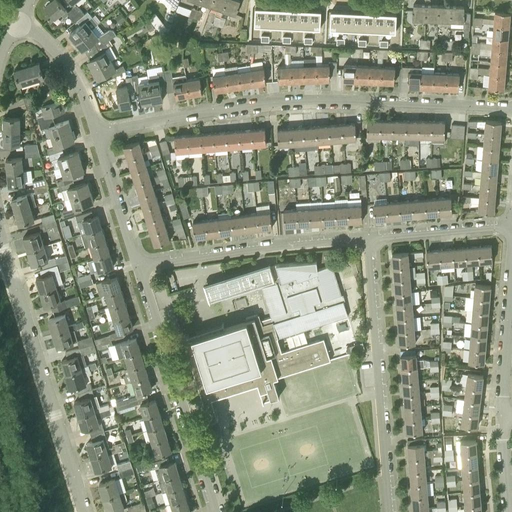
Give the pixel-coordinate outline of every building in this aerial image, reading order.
[(64,17),(68,14),(67,13),(67,12),(65,10),(66,10),(57,0),(51,0),(45,5),(50,12),(45,15),(50,22),(61,13),(64,17)] [(166,0),(177,9),(179,0),(166,0)] [(217,8),(223,10),(226,0),(213,0),(211,6),(217,8)] [(226,0),(223,10),(228,12),(235,15),(238,7),(238,6),(239,0),(226,0)] [(412,20),(425,20),(426,5),(413,4),(413,11),(412,11),(412,20)] [(79,18),(84,14),(76,5),(71,9),(79,18)] [(425,20),(438,21),(438,5),(426,5),(425,20)] [(450,26),(451,21),(451,6),(438,5),(438,21),(438,26),(450,26)] [(463,29),(469,30),(470,13),(464,13),(464,6),(451,6),(451,21),(463,22),(463,29)] [(267,9),(255,8),(255,25),(266,25),(267,9)] [(76,21),(79,18),(71,9),(67,12),(67,13),(68,14),(74,22),(76,21)] [(277,26),(277,9),(267,9),(266,25),(277,26)] [(287,26),(288,10),(277,9),(277,26),(287,26)] [(288,10),(287,26),(298,27),(299,10),(288,10)] [(299,10),(298,27),(309,27),(310,11),(299,10)] [(310,11),(309,27),(320,28),(321,11),(310,11)] [(493,24),(509,26),(510,13),(503,12),(494,11),(494,19),(493,24)] [(75,43),(97,25),(98,24),(92,16),(87,12),(84,14),(79,18),(76,21),(80,25),(69,35),(75,43)] [(341,29),(342,12),(331,12),(330,28),(341,29)] [(352,29),(353,13),(342,12),(341,29),(352,29)] [(353,13),(352,29),(363,30),(364,13),(353,13)] [(374,30),(374,14),(364,13),(363,30),(374,30)] [(374,14),(374,30),(384,31),(385,14),(374,14)] [(385,14),(384,31),(395,31),(396,15),(385,14)] [(150,31),(154,29),(150,22),(146,25),(150,31)] [(492,36),(508,37),(509,26),(493,24),(493,30),(492,36)] [(110,39),(112,38),(116,35),(113,30),(109,29),(104,33),(97,25),(75,43),(82,50),(93,41),(96,48),(110,39)] [(508,37),(492,36),(492,44),(491,49),(507,50),(508,37)] [(92,70),(111,60),(117,57),(111,46),(113,45),(110,39),(96,48),(100,54),(88,61),(92,70)] [(490,62),(505,63),(507,50),(491,49),(491,55),(490,62)] [(113,78),(126,71),(123,65),(116,68),(111,60),(92,70),(97,79),(110,72),(113,78)] [(41,105),(56,101),(55,95),(59,94),(52,74),(49,75),(47,68),(41,70),(38,62),(14,70),(19,85),(39,79),(45,98),(37,100),(39,106),(41,105)] [(329,80),(329,75),(337,75),(337,62),(329,62),(329,65),(321,65),(316,65),(317,81),(329,80)] [(490,68),(489,75),(504,76),(505,63),(490,62),(490,68)] [(304,81),(317,81),(316,65),(303,66),(304,81)] [(343,81),(356,81),(356,66),(343,65),(343,74),(343,81)] [(228,89),(240,87),(238,72),(237,66),(225,67),(226,73),(225,74),(228,89)] [(278,82),(291,81),(290,66),(285,66),(277,67),(278,75),(278,82)] [(303,66),(291,66),(290,66),(291,81),(304,81),(303,66)] [(356,81),(368,82),(369,66),(356,66),(356,81)] [(368,82),(381,82),(382,67),(369,66),(368,82)] [(382,67),(381,82),(394,83),(394,76),(395,76),(395,68),(382,67)] [(251,70),(253,85),(265,83),(264,76),(265,76),(264,68),(251,70)] [(160,86),(166,85),(163,74),(163,70),(157,71),(157,74),(149,75),(149,77),(148,78),(152,102),(162,100),(160,86)] [(240,87),(253,85),(251,70),(238,72),(240,87)] [(189,95),(186,80),(185,75),(171,77),(170,72),(163,74),(166,85),(167,93),(175,91),(177,97),(189,95)] [(407,87),(420,88),(421,72),(408,72),(407,81),(408,81),(407,87)] [(420,88),(433,88),(434,73),(421,72),(420,88)] [(433,88),(445,89),(446,73),(434,73),(433,88)] [(446,73),(445,89),(458,89),(458,83),(459,83),(459,74),(446,73)] [(215,91),(228,89),(225,74),(212,76),(214,84),(215,91)] [(142,104),(152,102),(148,78),(138,79),(137,75),(131,76),(134,91),(140,90),(142,104)] [(504,76),(489,75),(488,88),(497,88),(503,88),(504,76)] [(125,77),(126,85),(116,87),(120,108),(131,106),(128,92),(134,91),(131,76),(125,77)] [(186,80),(189,95),(202,93),(199,77),(186,80)] [(37,100),(35,94),(23,98),(25,104),(37,100)] [(39,123),(53,119),(51,113),(65,109),(61,99),(56,101),(41,105),(44,115),(37,117),(39,123)] [(37,100),(25,104),(27,110),(39,106),(37,100)] [(4,131),(20,131),(20,118),(4,118),(4,131)] [(51,136),(71,130),(68,121),(54,125),(53,119),(39,123),(41,129),(48,127),(51,136)] [(380,141),(380,136),(380,120),(367,120),(366,141),(380,141)] [(380,136),(392,137),(393,120),(380,120),(380,136)] [(392,137),(405,137),(406,121),(393,120),(392,137)] [(484,133),(500,134),(501,121),(485,120),(485,121),(484,133)] [(405,137),(418,137),(419,121),(406,121),(405,137)] [(425,141),(431,141),(432,121),(419,121),(418,137),(425,137),(425,141)] [(431,142),(444,142),(445,121),(432,121),(431,141),(431,142)] [(355,139),(356,139),(355,123),(342,124),(343,140),(343,144),(355,143),(355,139)] [(330,141),(343,140),(342,124),(329,125),(330,141)] [(450,137),(463,139),(464,125),(451,124),(450,137)] [(317,142),(330,141),(329,125),(316,126),(317,142)] [(304,143),(317,142),(316,126),(303,127),(304,143)] [(291,144),(304,143),(303,127),(290,128),(291,144)] [(253,146),(266,144),(265,128),(252,129),(253,146)] [(278,145),(291,144),(290,128),(277,129),(278,145)] [(240,147),(253,146),(252,129),(239,130),(240,147)] [(48,154),(62,150),(60,144),(74,140),(71,130),(51,136),(54,146),(47,148),(48,154)] [(227,148),(240,147),(239,130),(226,132),(227,148)] [(4,144),(20,144),(20,131),(4,131),(4,144)] [(214,149),(227,148),(226,132),(213,133),(214,149)] [(202,150),(214,149),(213,133),(200,134),(202,150)] [(483,146),(499,147),(500,134),(484,133),(483,146)] [(202,152),(202,150),(200,134),(187,135),(188,151),(189,153),(202,152)] [(175,152),(188,151),(187,135),(174,136),(175,152)] [(150,151),(158,149),(156,141),(155,139),(147,140),(148,144),(150,151)] [(163,154),(170,152),(166,140),(159,142),(163,154)] [(127,158),(142,153),(138,141),(123,146),(127,158)] [(483,146),(483,152),(482,159),(498,160),(499,147),(483,146)] [(60,167),(81,161),(78,151),(64,155),(62,150),(48,154),(50,160),(57,158),(60,167)] [(131,171),(146,166),(142,153),(127,158),(131,171)] [(7,172),(24,170),(22,158),(5,160),(7,172)] [(481,171),(497,173),(498,160),(482,159),(481,171)] [(57,185),(72,180),(70,175),(84,170),(81,161),(60,167),(57,168),(60,178),(56,179),(57,185)] [(135,183),(150,178),(146,166),(131,171),(135,183)] [(294,175),(307,174),(306,169),(299,169),(299,166),(293,167),(294,175)] [(8,185),(25,183),(24,170),(7,172),(8,185)] [(480,184),(496,186),(497,173),(481,171),(480,177),(480,184)] [(359,189),(366,189),(364,175),(357,176),(359,189)] [(34,187),(46,184),(45,178),(32,181),(34,187)] [(139,195),(154,191),(150,178),(135,183),(139,195)] [(69,198),(90,192),(87,182),(74,186),(72,180),(57,185),(59,191),(66,188),(69,198)] [(35,193),(48,191),(46,184),(34,187),(35,193)] [(217,194),(229,193),(228,184),(216,185),(217,194)] [(233,191),(240,190),(240,184),(235,184),(233,184),(228,184),(229,193),(234,192),(233,191)] [(479,197),(495,199),(496,186),(480,184),(479,197)] [(203,195),(217,194),(216,185),(202,187),(203,195)] [(143,208),(158,203),(154,191),(139,195),(143,208)] [(61,211),(62,217),(82,211),(80,205),(93,201),(90,192),(69,198),(65,199),(68,209),(61,211)] [(15,212),(31,207),(36,205),(32,193),(11,199),(15,212)] [(438,196),(438,198),(439,214),(452,213),(451,197),(445,197),(445,195),(438,196)] [(479,197),(479,203),(478,211),(494,212),(495,199),(479,197)] [(183,219),(190,217),(185,198),(178,200),(183,219)] [(426,215),(439,214),(438,198),(425,199),(426,215)] [(413,216),(426,215),(425,199),(412,200),(413,216)] [(374,219),(387,218),(386,202),(386,200),(380,200),(380,203),(373,203),(374,219)] [(400,217),(413,216),(412,200),(399,201),(400,217)] [(387,218),(400,217),(399,201),(386,202),(387,218)] [(147,220),(162,215),(158,203),(143,208),(147,220)] [(336,222),(349,221),(348,205),(348,203),(341,203),(342,206),(335,206),(336,222)] [(348,205),(349,221),(362,220),(361,204),(348,205)] [(323,223),(336,222),(335,206),(322,207),(323,223)] [(19,224),(35,219),(31,207),(15,212),(19,224)] [(310,224),(323,223),(322,207),(309,208),(310,224)] [(297,225),(310,224),(309,208),(296,209),(297,225)] [(284,226),(297,225),(296,209),(283,210),(284,226)] [(93,216),(92,211),(79,215),(75,216),(76,222),(78,227),(83,225),(85,233),(102,228),(98,215),(93,216)] [(257,213),(259,229),(272,227),(270,211),(257,213)] [(233,232),(246,230),(244,214),(244,212),(231,214),(233,232)] [(43,223),(55,220),(53,213),(41,217),(43,223)] [(246,230),(259,229),(257,213),(244,214),(246,230)] [(220,234),(233,232),(231,214),(225,215),(225,217),(218,218),(220,234)] [(150,232),(166,228),(162,215),(147,220),(150,232)] [(207,236),(220,234),(218,218),(205,220),(207,236)] [(54,231),(58,230),(55,220),(43,223),(39,224),(41,232),(46,230),(45,229),(53,227),(54,231)] [(195,237),(207,236),(205,220),(193,221),(195,237)] [(179,239),(186,238),(181,222),(173,225),(175,230),(176,230),(179,239)] [(89,245),(105,240),(102,228),(85,233),(80,234),(84,246),(89,245)] [(154,245),(169,240),(166,228),(150,232),(154,245)] [(27,251),(44,246),(40,232),(23,237),(27,251)] [(93,258),(109,253),(105,240),(89,245),(93,258)] [(478,246),(479,262),(492,261),(491,245),(478,246)] [(54,258),(48,259),(44,246),(27,251),(31,265),(41,262),(43,269),(56,265),(54,259),(54,258)] [(466,263),(479,262),(478,246),(465,247),(466,263)] [(453,265),(466,263),(465,247),(452,249),(453,265)] [(447,265),(453,265),(452,249),(439,250),(441,266),(447,265)] [(433,267),(441,266),(439,250),(426,251),(426,257),(427,267),(433,267)] [(393,267),(409,265),(408,252),(392,254),(393,267)] [(93,258),(97,270),(105,268),(105,269),(107,268),(113,265),(109,253),(93,258)] [(56,265),(68,261),(66,255),(54,259),(56,265)] [(348,316),(332,265),(317,269),(316,260),(277,264),(271,266),(270,262),(203,283),(209,300),(222,296),(224,299),(262,287),(271,317),(261,320),(259,314),(244,318),(245,320),(225,326),(224,323),(197,331),(198,335),(184,339),(203,400),(204,399),(210,397),(259,382),(262,390),(260,391),(263,401),(280,396),(274,378),(331,360),(324,338),(281,351),(277,338),(278,338),(348,316)] [(394,279),(410,278),(409,265),(393,267),(394,279)] [(57,287),(56,284),(53,273),(35,278),(40,292),(57,287)] [(78,282),(92,278),(90,273),(77,277),(78,282)] [(105,294),(121,289),(117,276),(110,278),(108,278),(109,279),(101,281),(96,283),(99,296),(105,294)] [(80,287),(93,283),(92,278),(78,282),(80,287)] [(395,292),(411,291),(410,278),(394,279),(395,292)] [(52,311),(80,302),(78,295),(65,300),(64,299),(61,300),(58,289),(65,287),(63,282),(56,284),(57,287),(40,292),(44,306),(50,304),(52,311)] [(473,297),(489,298),(490,286),(474,284),(473,297)] [(444,295),(452,295),(453,285),(444,286),(444,295)] [(109,307),(125,302),(121,289),(105,294),(109,307)] [(396,305),(412,304),(411,291),(395,292),(396,305)] [(472,310),(488,311),(489,298),(473,297),(472,310)] [(112,319),(129,314),(125,302),(109,307),(112,319)] [(397,318),(413,317),(412,304),(396,305),(397,318)] [(471,323),(487,324),(488,311),(472,310),(471,323)] [(69,328),(69,325),(65,314),(48,320),(53,333),(69,328)] [(112,319),(116,332),(124,329),(124,330),(126,330),(126,329),(132,327),(129,314),(112,319)] [(398,331),(414,330),(413,317),(397,318),(398,331)] [(57,347),(74,342),(70,331),(77,329),(75,323),(69,325),(69,328),(53,333),(57,347)] [(470,336),(486,337),(487,324),(471,323),(470,336)] [(398,331),(399,344),(415,343),(414,330),(398,331)] [(98,344),(111,339),(109,334),(96,339),(98,344)] [(79,348),(93,343),(91,336),(77,340),(79,348)] [(469,349),(485,350),(486,337),(470,336),(469,349)] [(124,355),(140,350),(136,338),(129,340),(129,339),(128,340),(120,343),(124,355)] [(99,349),(113,345),(111,339),(98,344),(99,349)] [(352,353),(365,349),(363,342),(350,346),(352,353)] [(81,367),(87,365),(83,355),(96,351),(93,343),(79,348),(65,352),(67,359),(61,361),(65,375),(82,370),(81,367)] [(469,349),(468,362),(484,363),(485,350),(469,349)] [(128,368),(144,363),(140,350),(124,355),(128,368)] [(401,368),(417,367),(421,367),(421,359),(417,360),(416,354),(400,355),(401,368)] [(132,381),(148,376),(144,363),(128,368),(132,381)] [(89,382),(86,383),(85,377),(91,375),(90,370),(88,365),(87,365),(81,367),(82,370),(65,375),(70,388),(76,386),(78,394),(91,390),(89,382)] [(402,381),(418,380),(417,367),(401,368),(402,381)] [(465,386),(481,388),(483,375),(467,373),(465,386)] [(132,381),(136,393),(115,400),(117,405),(147,396),(145,391),(145,390),(152,388),(148,376),(132,381)] [(403,394),(419,393),(418,380),(402,381),(403,394)] [(455,398),(464,399),(480,401),(481,388),(465,386),(464,394),(455,393),(455,398)] [(95,411),(94,408),(91,397),(93,396),(91,390),(78,394),(80,400),(74,402),(78,416),(95,411)] [(404,407),(420,405),(419,393),(403,394),(404,407)] [(143,416),(159,411),(155,399),(149,401),(148,401),(147,396),(117,405),(119,413),(135,408),(135,406),(139,404),(143,416)] [(462,412),(478,414),(480,401),(464,399),(462,412)] [(405,419),(425,418),(424,412),(421,412),(420,405),(404,407),(405,419)] [(97,418),(96,413),(102,411),(101,406),(94,408),(95,411),(78,416),(82,430),(88,428),(90,435),(104,431),(101,423),(99,424),(97,418)] [(207,411),(209,420),(218,417),(215,408),(207,411)] [(161,424),(163,424),(159,411),(143,416),(140,417),(144,430),(147,429),(161,424)] [(462,412),(460,425),(477,427),(478,414),(462,412)] [(407,433),(423,431),(422,425),(425,425),(425,418),(405,419),(407,433)] [(151,442),(167,437),(163,424),(161,424),(147,429),(151,442)] [(107,449),(109,449),(104,431),(90,435),(92,442),(86,443),(90,457),(107,452),(107,449)] [(151,442),(155,455),(163,452),(163,453),(165,453),(164,452),(171,450),(167,437),(151,442)] [(433,456),(442,455),(441,448),(427,449),(426,443),(425,443),(425,438),(414,439),(414,444),(407,445),(409,458),(424,456),(433,456)] [(457,454),(476,452),(475,439),(459,441),(459,442),(456,442),(457,454)] [(95,471),(112,466),(109,454),(114,452),(113,447),(109,449),(107,449),(107,452),(90,457),(95,471)] [(458,467),(477,465),(476,452),(457,454),(458,467)] [(425,469),(425,462),(424,456),(409,458),(410,471),(425,469)] [(136,467),(149,462),(148,457),(134,462),(136,467)] [(118,471),(132,467),(130,460),(116,464),(118,471)] [(162,478),(178,473),(174,460),(168,463),(167,462),(166,462),(166,463),(158,466),(162,478)] [(138,472),(151,467),(149,462),(136,467),(138,472)] [(462,479),(478,478),(477,465),(458,467),(459,480),(462,479)] [(121,477),(134,473),(132,467),(118,471),(121,477)] [(411,483),(427,482),(425,469),(410,471),(411,483)] [(166,491),(182,486),(178,473),(162,478),(166,491)] [(463,492),(479,491),(478,478),(462,479),(463,492)] [(103,498),(120,493),(116,479),(99,484),(103,498)] [(412,496),(428,495),(427,482),(411,483),(412,496)] [(170,504),(186,499),(182,486),(166,491),(170,504)] [(464,505),(480,504),(479,491),(463,492),(464,505)] [(107,511),(112,511),(125,508),(123,501),(127,500),(124,492),(120,493),(103,498),(107,511)] [(413,509),(429,508),(428,495),(412,496),(413,509)] [(170,504),(172,511),(186,511),(190,511),(186,499),(170,504)] [(128,511),(131,511),(141,509),(145,508),(143,502),(127,507),(128,511)]
